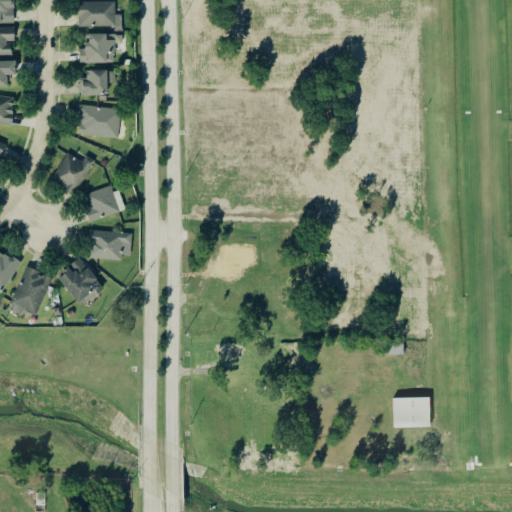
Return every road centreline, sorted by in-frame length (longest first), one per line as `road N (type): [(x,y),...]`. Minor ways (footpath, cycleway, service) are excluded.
road 1 (tertiary): [(170,459),(165,0)]
road 2 (tertiary): [(144,0),(147,445)]
road 3 (residential): [(10,206),(37,152),(46,94),(43,0)]
